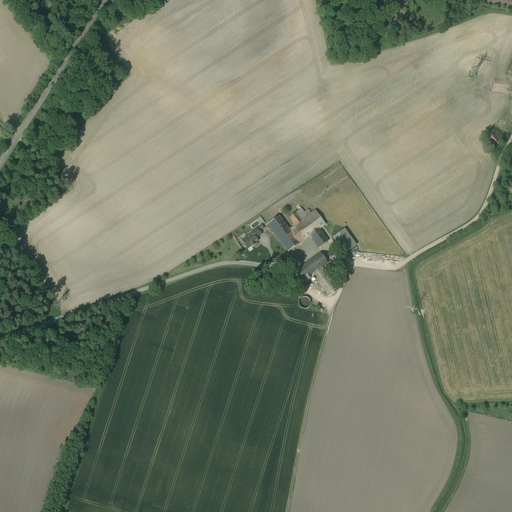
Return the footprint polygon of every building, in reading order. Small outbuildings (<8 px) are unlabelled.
[(504,140),(495,128),(486,135),(495,147),(504,140)] [(279,216),(268,225),(288,252),(309,236),(318,248),(328,241),(319,229),(325,225),(315,211),(307,217),(301,209),(289,218),(294,225),(293,226),(294,227),(290,230),(279,216)] [(253,233),(256,238),(261,234),(257,228),(251,233),(252,234),(253,233)] [(356,245),(344,229),(333,238),(345,254),(356,245)] [(258,241),(256,238),(253,233),(252,234),(242,241),(244,244),(244,246),(245,247),(246,247),(247,248),(251,246),(251,247),(255,244),(255,243),(258,241)] [(327,263),(320,253),(296,271),(317,299),(322,295),(310,279),(314,276),(328,295),(336,289),(321,268),(327,263)] [(306,298),(304,297),(302,298),(300,299),(299,301),(299,304),(300,305),(301,307),(303,308),(305,308),(307,308),(308,307),(309,306),(310,303),(310,301),(309,299),(308,298),(306,298)]
